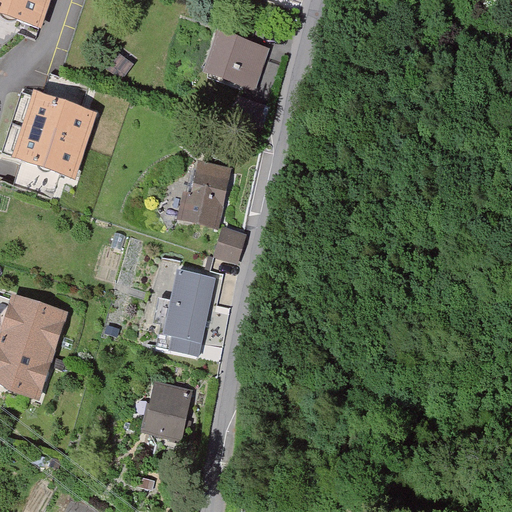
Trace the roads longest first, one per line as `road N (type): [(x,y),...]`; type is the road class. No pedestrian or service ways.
road 1 (residential): [(320,0),(248,291),(212,511)]
road 2 (residential): [(0,163),(11,120),(56,59),(81,0)]
